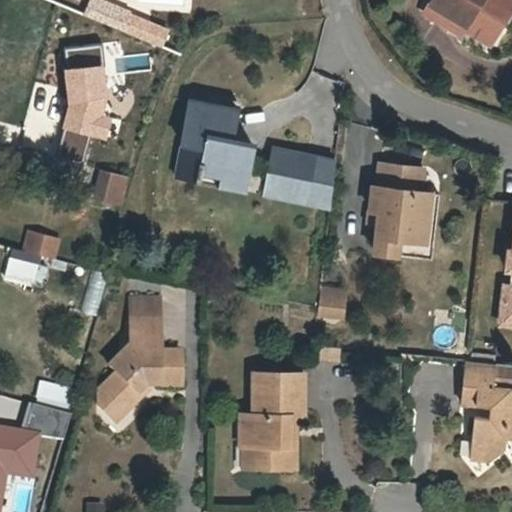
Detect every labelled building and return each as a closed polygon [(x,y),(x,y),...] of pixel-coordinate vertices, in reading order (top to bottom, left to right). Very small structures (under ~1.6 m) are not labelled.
[(425,0),(424,3),(457,21),(454,27),(480,41),(504,2),(501,0),(425,0)] [(451,33),(454,27),(457,21),(424,3),(417,13),(451,33)] [(169,30),(129,14),(121,32),(161,48),(169,30)] [(109,60),(68,67),(73,97),(65,124),(110,136),(117,110),(109,60)] [(225,62),(223,84),(237,85),(239,63),(225,62)] [(232,102),(184,91),(169,168),(239,183),(248,139),(227,134),(232,102)] [(265,146),(257,186),(324,199),(332,159),(265,146)] [(419,236),(424,188),(426,168),(379,161),(377,182),(369,180),(365,204),(374,206),(372,217),(369,247),(391,250),(393,233),(419,236)] [(130,183),(107,174),(98,198),(122,207),(130,183)] [(435,189),(424,188),(419,236),(393,233),(391,250),(426,254),(435,189)] [(374,206),(365,204),(364,216),(372,217),(374,206)] [(21,247),(55,257),(61,236),(27,226),(21,247)] [(511,235),(510,249),(506,249),(503,268),(508,269),(506,284),(501,283),(496,321),(511,322),(511,235)] [(8,255),(3,279),(41,286),(46,262),(8,255)] [(93,269),(82,310),(95,314),(107,273),(93,269)] [(318,276),(317,283),(341,286),(342,278),(318,276)] [(341,286),(317,283),(315,302),(339,304),(341,286)] [(439,323),(433,341),(449,347),(456,329),(439,323)] [(138,325),(137,340),(170,341),(169,324),(138,325)] [(170,341),(137,340),(137,356),(133,355),(119,371),(124,376),(101,398),(103,406),(120,423),(146,397),(142,392),(149,386),(186,388),(187,356),(169,354),(170,341)] [(511,386),(505,386),(506,364),(476,361),(471,401),(498,404),(497,417),(482,416),(480,439),(485,438),(495,456),(499,456),(511,446),(511,386)] [(262,468),(283,469),(284,448),(295,447),(295,426),(303,427),(304,415),(313,416),(313,374),(261,372),(261,414),(246,414),(245,445),(249,445),(263,445),(262,468)] [(37,379),(33,402),(69,409),(73,386),(37,379)] [(44,430),(0,422),(0,498),(4,474),(36,479),(44,430)] [(302,469),(303,427),(295,426),(295,447),(284,448),(283,469),(302,469)] [(478,455),(495,456),(485,438),(480,439),(478,455)] [(248,467),(262,468),(263,445),(249,445),(248,467)] [(85,511),(102,511),(103,502),(86,501),(85,511)]
